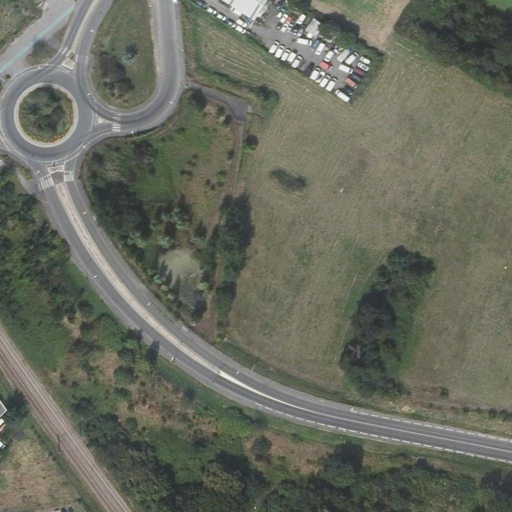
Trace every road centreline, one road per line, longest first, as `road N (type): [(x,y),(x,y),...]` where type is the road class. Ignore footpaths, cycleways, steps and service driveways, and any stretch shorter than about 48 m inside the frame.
road 1 (tertiary): [(36,154),(94,269),(136,318),(228,385),(338,418)]
road 2 (tertiary): [(338,418),(233,372),(146,303),(84,216),(69,146)]
road 3 (track): [(170,78),(243,108),(212,323)]
road 4 (unclassified): [(85,117),(128,123),(162,108),(170,78),(164,0)]
road 5 (tertiary): [(511,452),(338,418)]
road 6 (track): [(511,488),(352,454)]
road 7 (unknown): [(207,0),(273,31),(331,72)]
